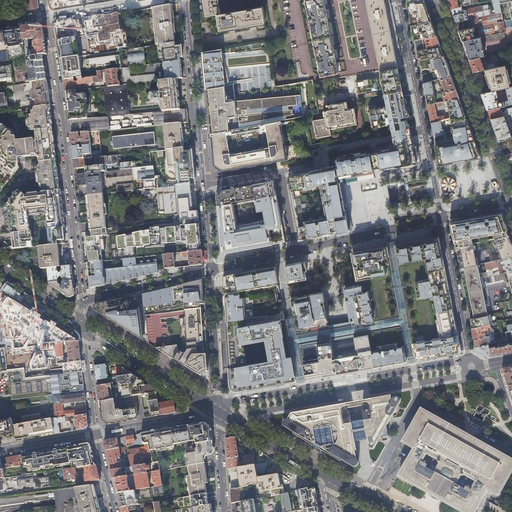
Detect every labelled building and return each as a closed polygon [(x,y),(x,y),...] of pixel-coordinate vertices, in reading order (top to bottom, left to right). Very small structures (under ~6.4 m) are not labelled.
[(38,8),(36,0),(24,0),(27,12),(36,10),(37,9),(38,8)] [(219,13),(222,12),(218,0),(203,0),(204,0),(207,16),(219,13)] [(367,8),(380,71),(382,70),(383,71),(398,68),(402,67),(401,59),(397,40),(394,25),(390,4),(389,0),(305,0),(320,76),(336,73),(337,73),(334,60),(324,11),(322,0),(367,0),(367,2),(366,2),(367,8)] [(426,7),(423,0),(406,0),(407,4),(410,17),(411,25),(431,21),(426,7)] [(450,9),(461,7),(461,6),(469,4),(468,0),(446,0),(448,4),(449,7),(450,9)] [(492,0),(494,10),(495,13),(501,12),(500,7),(499,4),(498,0),(492,0)] [(511,0),(498,0),(499,4),(500,7),(508,5),(511,20),(511,19),(511,0)] [(222,12),(219,13),(222,28),(267,19),(263,3),(254,5),(254,6),(249,7),(249,6),(233,10),(233,11),(228,12),(228,11),(222,12)] [(165,6),(159,7),(154,8),(157,45),(158,45),(175,43),(173,22),(171,5),(165,6)] [(462,10),(461,7),(450,9),(451,12),(453,16),(455,22),(462,20),(468,19),(493,14),(492,10),(490,11),(488,6),(486,5),(462,10)] [(502,18),(501,12),(495,13),(493,14),(468,19),(470,28),(481,26),(481,24),(479,25),(479,23),(482,22),(482,26),(502,22),(503,22),(502,18)] [(506,21),(503,22),(502,22),(504,29),(511,28),(511,33),(511,19),(511,20),(506,21)] [(464,30),(462,20),(455,22),(456,26),(458,30),(458,31),(464,30)] [(412,28),(412,31),(413,35),(414,40),(421,38),(425,38),(436,35),(434,30),(433,26),(432,23),(431,21),(411,25),(411,26),(412,28)] [(504,29),(502,22),(482,26),(481,26),(470,28),(464,30),(458,31),(460,36),(461,38),(462,41),(474,38),(473,32),(473,30),(477,29),(478,36),(494,33),(492,26),(497,25),(498,31),(496,32),(497,34),(503,32),(504,32),(504,29)] [(21,28),(23,40),(35,39),(35,42),(44,40),(44,36),(43,33),(42,27),(41,26),(39,25),(32,26),(26,27),(21,28)] [(7,57),(8,60),(26,57),(23,40),(21,28),(12,29),(3,31),(5,44),(7,52),(7,57)] [(124,29),(86,35),(89,55),(126,49),(128,49),(125,32),(124,29)] [(497,34),(474,38),(462,41),(464,47),(465,51),(469,59),(479,57),(483,56),(484,56),(482,44),(504,39),(503,32),(497,34)] [(438,40),(436,35),(425,38),(427,48),(440,46),(438,40)] [(76,37),(57,40),(57,42),(60,59),(79,56),(76,37)] [(421,38),(414,40),(415,42),(415,45),(416,51),(424,49),(421,38)] [(31,52),(31,56),(44,55),(44,54),(47,54),(46,48),(45,44),(44,40),(35,42),(33,42),(33,44),(32,45),(32,49),(34,49),(35,49),(36,51),(31,52)] [(204,51),(203,51),(204,62),(205,73),(205,79),(206,86),(206,89),(215,87),(225,86),(224,83),(228,82),(225,67),(271,63),(270,56),(270,57),(267,41),(244,45),(210,50),(204,51)] [(181,46),(175,46),(175,45),(175,43),(158,45),(159,55),(162,54),(163,58),(163,63),(180,62),(180,58),(182,58),(181,51),(181,46)] [(442,51),(440,46),(427,48),(424,49),(416,51),(417,53),(418,59),(418,62),(430,59),(444,56),(442,51)] [(145,65),(143,47),(134,48),(128,49),(126,49),(128,67),(129,67),(141,66),(145,65)] [(45,71),(44,67),(45,67),(46,66),(46,65),(45,63),(44,54),(44,55),(31,56),(31,57),(29,58),(28,58),(27,58),(27,59),(26,60),(30,83),(32,83),(47,81),(45,71)] [(90,64),(97,63),(97,66),(103,66),(103,64),(104,64),(105,65),(110,65),(110,61),(116,60),(117,64),(120,63),(119,55),(86,60),(87,68),(91,67),(90,64)] [(82,78),(79,56),(60,59),(60,61),(63,73),(64,80),(82,78)] [(445,60),(444,56),(430,59),(432,69),(432,70),(437,69),(440,79),(451,77),(449,70),(445,60)] [(484,69),(479,57),(469,59),(471,65),(471,67),(473,72),(475,72),(484,69)] [(165,80),(179,79),(182,78),(181,68),(180,62),(163,63),(165,80)] [(0,67),(0,81),(7,81),(12,80),(10,66),(0,67)] [(500,66),(499,66),(484,69),(488,80),(492,91),(495,90),(505,88),(509,87),(504,66),(500,66)] [(128,67),(122,68),(123,83),(123,85),(126,84),(150,82),(153,82),(155,81),(154,74),(130,76),(129,67),(128,67)] [(272,68),(264,69),(266,85),(274,83),(274,78),(272,68)] [(382,70),(380,71),(380,73),(381,76),(378,77),(375,78),(375,80),(378,79),(381,79),(384,92),(381,92),(381,94),(384,94),(402,90),(407,89),(406,82),(403,72),(399,73),(398,71),(398,70),(398,68),(383,71),(382,70)] [(118,72),(117,69),(96,71),(97,77),(82,78),(64,80),(63,80),(65,89),(65,92),(66,92),(66,91),(75,90),(75,85),(102,82),(101,72),(106,72),(107,87),(123,85),(123,83),(119,83),(119,82),(118,81),(117,73),(118,72)] [(453,83),(451,77),(440,79),(445,92),(456,89),(453,83)] [(171,111),(184,110),(183,100),(179,100),(178,96),(178,92),(181,91),(179,79),(165,80),(156,81),(157,92),(145,93),(146,102),(161,101),(162,112),(171,111)] [(367,92),(366,88),(371,87),(370,79),(358,81),(360,93),(367,92)] [(35,100),(36,107),(50,105),(49,98),(49,94),(48,92),(47,81),(32,83),(33,89),(31,90),(32,94),(33,101),(35,100)] [(431,81),(423,82),(425,95),(427,105),(436,103),(431,81)] [(126,84),(123,85),(107,87),(103,87),(106,117),(108,117),(129,115),(128,99),(130,98),(130,96),(128,96),(126,84)] [(215,87),(206,89),(208,110),(209,126),(210,133),(228,130),(227,118),(229,116),(235,115),(234,101),(234,100),(227,101),(226,100),(225,86),(215,87)] [(495,90),(492,91),(481,94),(482,98),(484,101),(485,105),(487,110),(499,107),(511,104),(511,86),(509,87),(505,88),(508,100),(498,103),(495,90)] [(66,91),(66,92),(67,105),(67,110),(68,114),(68,120),(70,120),(76,120),(84,119),(88,118),(87,112),(91,112),(90,97),(86,98),(85,89),(82,89),(79,90),(75,90),(66,91)] [(445,92),(442,92),(444,101),(459,98),(457,93),(456,89),(445,92)] [(407,115),(406,108),(405,104),(403,96),(402,90),(384,94),(384,95),(383,95),(382,98),(384,97),(386,107),(384,106),(383,107),(381,108),(380,107),(372,108),(372,106),(370,107),(370,108),(368,108),(369,110),(368,110),(368,112),(370,112),(371,116),(369,116),(370,121),(372,121),(372,125),(371,126),(371,127),(372,127),(372,129),(374,129),(375,130),(376,129),(376,127),(383,126),(384,125),(387,124),(388,125),(389,123),(390,127),(388,127),(390,129),(391,129),(391,130),(409,127),(408,124),(406,120),(405,120),(402,120),(401,119),(401,117),(406,116),(407,116),(407,115)] [(245,100),(234,101),(235,115),(236,128),(257,125),(280,120),(302,117),(306,116),(305,115),(305,105),(301,106),(300,95),(295,95),(290,95),(283,96),(279,96),(272,97),(268,98),(261,98),(256,99),(249,99),(245,100)] [(436,103),(427,105),(428,113),(429,114),(430,122),(444,119),(443,115),(437,117),(435,106),(444,104),(445,109),(448,108),(450,118),(465,115),(462,107),(459,98),(444,101),(436,103)] [(13,196),(13,197),(12,197),(12,198),(11,198),(10,198),(9,199),(10,201),(9,202),(8,203),(7,203),(6,204),(5,204),(5,207),(4,209),(6,229),(11,233),(29,231),(27,218),(28,216),(45,214),(46,216),(48,229),(63,227),(65,227),(63,211),(62,211),(62,210),(61,209),(61,208),(61,207),(62,206),(60,190),(59,190),(59,187),(59,186),(58,184),(59,183),(59,181),(56,181),(56,179),(53,179),(53,177),(52,177),(51,177),(48,177),(48,175),(48,173),(55,172),(55,169),(58,169),(57,167),(56,166),(56,165),(56,164),(57,163),(56,161),(56,160),(56,159),(55,159),(55,158),(55,157),(56,156),(55,152),(53,152),(52,144),(54,144),(53,140),(54,140),(54,136),(52,135),(52,134),(52,133),(52,132),(53,131),(53,130),(53,129),(52,129),(52,128),(52,127),(51,126),(52,125),(52,121),(51,121),(51,119),(51,117),(51,113),(50,112),(50,111),(50,110),(51,110),(50,107),(50,105),(36,107),(35,107),(34,109),(34,111),(32,111),(32,115),(30,115),(28,116),(28,117),(28,119),(27,120),(26,121),(27,127),(28,128),(29,127),(29,130),(30,131),(32,131),(35,130),(36,139),(16,141),(15,136),(14,132),(10,128),(9,130),(2,125),(1,125),(0,123),(0,156),(1,157),(0,158),(0,191),(2,189),(1,189),(10,179),(19,168),(18,163),(18,158),(19,158),(20,159),(22,159),(23,157),(32,156),(32,157),(35,156),(38,159),(39,162),(39,165),(37,167),(38,171),(37,171),(37,172),(36,172),(37,183),(39,183),(39,184),(40,188),(41,189),(42,189),(43,192),(42,192),(40,195),(38,193),(29,194),(27,196),(18,190),(18,191),(17,192),(16,192),(15,193),(13,193),(14,195),(14,196),(13,196)] [(339,109),(329,110),(323,111),(324,119),(313,121),(316,137),(331,134),(330,128),(337,127),(337,126),(340,125),(340,126),(345,125),(345,123),(356,122),(354,109),(348,110),(347,106),(338,108),(339,109)] [(501,113),(499,107),(487,110),(488,112),(488,115),(490,119),(504,116),(510,114),(511,113),(511,108),(506,109),(506,113),(505,114),(504,112),(501,113)] [(187,109),(184,110),(171,111),(173,124),(188,122),(187,116),(187,109)] [(173,124),(171,111),(162,112),(152,112),(154,126),(163,125),(173,124)] [(451,126),(452,127),(455,143),(435,146),(435,147),(437,154),(438,159),(439,164),(460,160),(480,157),(478,150),(476,146),(472,135),(468,123),(467,119),(465,115),(450,118),(447,118),(444,119),(430,122),(432,131),(432,133),(433,134),(442,132),(442,129),(442,128),(451,126)] [(507,124),(504,116),(490,119),(492,125),(494,130),(495,132),(496,136),(498,141),(501,141),(511,138),(511,132),(510,134),(507,126),(509,126),(508,124),(507,124)] [(108,117),(106,117),(98,118),(88,118),(84,119),(76,120),(70,120),(71,129),(72,133),(89,132),(94,131),(98,131),(109,130),(108,117)] [(279,160),(279,161),(287,159),(280,120),(257,125),(260,140),(240,143),(231,144),(231,146),(212,150),(212,152),(213,169),(215,170),(218,172),(274,162),(274,161),(276,160),(279,160)] [(163,125),(165,151),(183,149),(190,148),(190,141),(188,122),(173,124),(163,125)] [(211,142),(211,144),(212,147),(212,150),(231,146),(231,144),(240,143),(260,140),(257,125),(236,128),(228,130),(210,133),(210,135),(211,139),(211,142)] [(382,137),(392,135),(392,138),(393,141),(411,138),(411,134),(409,127),(391,130),(381,132),(382,137)] [(89,132),(72,133),(70,134),(71,140),(71,144),(71,146),(72,146),(90,145),(89,132)] [(113,149),(130,148),(141,147),(155,145),(154,133),(112,137),(112,142),(110,142),(110,145),(112,145),(113,149)] [(411,138),(393,141),(394,146),(377,149),(377,151),(370,152),(369,150),(335,156),(336,165),(325,167),(321,168),(321,169),(313,170),(309,171),(309,172),(301,173),(297,174),(298,175),(288,177),(293,208),(294,213),(297,213),(299,224),(299,226),(297,226),(298,231),(299,239),(307,238),(326,234),(335,233),(348,230),(348,231),(352,231),(352,230),(349,214),(346,194),(343,182),(342,179),(362,175),(374,173),(373,171),(373,170),(381,169),(381,170),(381,172),(391,170),(400,169),(420,165),(416,146),(413,146),(412,143),(411,138)] [(90,151),(90,145),(72,146),(71,146),(72,153),(72,160),(73,160),(79,159),(84,159),(94,158),(101,157),(100,150),(90,151)] [(165,151),(167,168),(174,167),(176,186),(179,185),(189,184),(190,184),(190,180),(194,179),(194,173),(193,165),(193,162),(192,152),(190,152),(190,148),(183,149),(165,151)] [(106,156),(101,157),(94,158),(95,166),(105,165),(107,165),(106,156)] [(84,159),(79,159),(73,160),(73,162),(74,168),(85,167),(84,165),(86,165),(86,162),(84,162),(84,159)] [(107,165),(105,165),(106,169),(121,168),(121,169),(131,168),(142,167),(142,163),(141,161),(135,161),(134,161),(120,163),(118,163),(116,164),(107,165)] [(85,173),(88,173),(106,171),(106,169),(105,165),(95,166),(87,167),(85,167),(85,172),(85,173)] [(133,178),(133,180),(143,179),(143,182),(144,189),(155,188),(154,178),(153,166),(150,166),(146,167),(142,167),(131,168),(132,176),(133,178)] [(88,173),(85,173),(75,174),(76,186),(84,185),(86,185),(87,187),(87,196),(103,194),(101,176),(104,175),(105,179),(132,176),(131,168),(121,169),(106,171),(88,173)] [(426,172),(361,184),(367,216),(432,204),(426,172)] [(218,190),(216,193),(216,194),(216,195),(218,221),(220,243),(221,243),(221,245),(224,244),(224,246),(220,247),(220,250),(220,252),(224,252),(224,253),(272,244),(282,242),(282,241),(284,240),(273,177),(267,178),(260,179),(259,179),(259,180),(220,186),(220,187),(220,188),(218,190)] [(134,191),(134,188),(133,184),(116,186),(116,193),(134,191)] [(177,212),(178,229),(179,229),(194,226),(193,220),(191,199),(190,190),(189,184),(179,185),(181,201),(156,205),(157,214),(177,212)] [(103,194),(87,196),(86,196),(88,214),(89,231),(91,231),(99,230),(105,229),(103,194)] [(506,227),(503,219),(501,214),(490,216),(459,222),(451,223),(453,234),(453,235),(454,241),(455,244),(458,243),(458,247),(472,243),(471,236),(493,232),(494,238),(508,235),(506,227)] [(196,244),(195,226),(194,226),(179,229),(180,242),(175,242),(176,252),(181,252),(181,253),(199,251),(198,248),(198,244),(196,244)] [(48,229),(47,229),(48,245),(64,243),(63,229),(63,227),(48,229)] [(91,231),(89,231),(84,232),(87,255),(85,255),(85,256),(86,264),(87,264),(102,262),(103,262),(99,230),(91,231)] [(29,231),(11,233),(11,234),(12,247),(12,249),(32,247),(30,231),(29,231)] [(508,235),(494,238),(485,240),(485,241),(487,249),(490,262),(511,256),(511,244),(509,238),(508,235)] [(281,299),(280,299),(278,285),(272,286),(271,284),(278,282),(275,266),(261,269),(252,270),(231,274),(223,276),(225,307),(227,345),(229,382),(230,384),(230,385),(230,387),(232,388),(233,389),(234,390),(236,391),(238,390),(247,389),(288,382),(295,380),(295,377),(296,376),(300,376),(303,375),(305,375),(305,378),(343,372),(347,371),(379,365),(389,364),(406,361),(405,357),(406,357),(410,356),(414,355),(415,355),(416,359),(434,356),(441,354),(458,351),(460,351),(451,301),(448,290),(443,263),(438,237),(429,239),(418,241),(395,245),(396,247),(395,247),(391,248),(387,249),(386,249),(386,247),(371,249),(357,252),(356,252),(352,253),(358,286),(345,288),(348,308),(349,310),(350,317),(351,317),(351,321),(350,321),(339,323),(329,325),(328,325),(327,325),(326,322),(327,322),(328,322),(326,313),(322,292),(291,298),(294,317),(293,317),(289,318),(286,319),(284,319),(281,299)] [(472,243),(472,244),(473,245),(474,245),(474,246),(475,246),(475,247),(475,248),(474,249),(474,250),(474,252),(476,252),(487,249),(485,241),(485,240),(484,241),(472,243)] [(68,243),(64,243),(48,245),(38,246),(39,258),(40,269),(47,269),(57,268),(60,267),(58,248),(68,247),(68,243)] [(478,265),(477,258),(476,252),(474,252),(474,250),(474,249),(475,248),(475,247),(475,246),(474,246),(474,245),(473,245),(472,244),(472,243),(458,247),(455,247),(455,248),(456,250),(459,249),(461,258),(463,268),(464,268),(477,265),(478,265)] [(201,250),(199,251),(181,253),(181,256),(187,256),(187,260),(188,260),(189,266),(202,265),(202,261),(201,257),(201,252),(201,250)] [(173,254),(163,255),(165,269),(174,268),(173,254)] [(511,256),(490,262),(484,263),(485,270),(505,266),(504,267),(504,268),(504,271),(506,270),(506,272),(507,272),(511,271),(511,256)] [(103,270),(105,285),(110,284),(116,283),(118,282),(123,281),(135,278),(136,278),(142,276),(149,275),(154,274),(156,273),(157,273),(157,270),(156,260),(136,262),(135,258),(122,260),(123,263),(123,268),(103,270)] [(306,265),(305,261),(289,264),(285,265),(288,281),(306,278),(305,270),(306,270),(306,265)] [(105,285),(103,270),(102,262),(87,264),(89,274),(90,289),(105,285)] [(477,265),(464,268),(472,307),(474,318),(480,317),(487,315),(485,305),(487,304),(487,305),(488,305),(487,300),(486,300),(487,301),(484,301),(479,277),(482,277),(482,278),(483,277),(482,273),(481,273),(481,274),(479,274),(477,267),(479,266),(479,265),(477,265)] [(71,268),(71,266),(62,267),(62,271),(61,271),(61,272),(58,272),(58,271),(57,271),(57,268),(47,269),(49,283),(58,282),(58,278),(59,278),(59,277),(61,277),(61,278),(63,278),(63,282),(73,281),(72,273),(71,268)] [(183,285),(184,300),(185,310),(191,309),(200,308),(200,306),(200,304),(203,304),(202,294),(202,280),(183,285)] [(74,295),(73,281),(63,282),(58,282),(49,283),(60,292),(69,298),(71,296),(74,295)] [(184,300),(183,285),(179,286),(175,287),(170,288),(162,290),(158,291),(151,292),(147,293),(141,295),(143,308),(153,306),(162,305),(162,304),(172,303),(172,301),(184,300)] [(94,306),(93,306),(94,311),(109,320),(123,329),(138,338),(142,340),(136,296),(116,301),(94,306)] [(7,370),(23,368),(24,378),(82,372),(81,361),(74,362),(74,369),(65,371),(64,366),(70,365),(69,364),(71,363),(71,362),(66,363),(57,364),(55,343),(62,343),(63,343),(79,341),(55,327),(41,317),(41,321),(26,322),(25,308),(17,303),(14,301),(4,302),(0,305),(0,348),(3,348),(5,362),(6,370),(7,370)] [(201,313),(200,308),(191,309),(185,310),(185,317),(179,318),(180,345),(205,341),(204,327),(202,327),(202,325),(201,324),(204,324),(203,313),(201,313)] [(474,318),(469,319),(470,324),(471,328),(490,324),(488,315),(487,315),(480,317),(474,318)] [(490,324),(471,328),(472,331),(473,339),(485,337),(489,336),(487,331),(482,332),(482,330),(491,328),(490,324)] [(485,337),(473,339),(475,344),(475,346),(475,347),(475,349),(481,351),(483,352),(485,354),(487,356),(509,352),(511,351),(511,342),(494,346),(493,344),(490,342),(486,344),(485,337)] [(74,362),(81,361),(80,354),(79,347),(79,341),(63,343),(63,345),(66,345),(66,348),(68,348),(69,359),(67,359),(68,361),(66,361),(66,363),(71,362),(74,362)] [(162,347),(155,348),(167,356),(185,367),(200,376),(204,373),(207,371),(207,363),(206,350),(205,341),(180,345),(165,347),(165,344),(161,344),(162,347)] [(63,357),(62,343),(55,343),(57,364),(56,358),(63,357)] [(106,364),(94,366),(94,373),(95,380),(97,380),(108,378),(107,371),(106,364)] [(127,371),(122,367),(115,368),(115,373),(117,373),(117,377),(130,375),(132,374),(127,371)] [(506,381),(509,392),(511,390),(511,381),(511,376),(511,370),(511,367),(506,368),(502,369),(506,381)] [(23,368),(7,370),(11,400),(47,396),(84,391),(83,380),(82,372),(24,378),(23,368)] [(122,389),(122,390),(130,388),(132,396),(140,394),(139,386),(144,385),(144,381),(140,379),(138,377),(135,376),(132,374),(130,375),(117,377),(116,377),(117,383),(118,383),(122,386),(122,389)] [(98,385),(96,386),(96,392),(97,401),(100,401),(109,399),(109,397),(110,397),(110,391),(108,391),(107,384),(98,385)] [(149,384),(144,385),(139,386),(140,394),(142,394),(156,391),(160,391),(149,384)] [(84,391),(47,396),(48,402),(53,402),(55,413),(55,418),(73,416),(74,416),(86,415),(85,409),(64,412),(63,404),(85,402),(84,391)] [(156,391),(142,394),(143,398),(146,397),(149,410),(150,417),(160,415),(158,403),(156,391)] [(386,425),(387,425),(400,402),(400,400),(400,398),(399,397),(398,397),(396,396),(395,397),(394,398),(392,401),(391,397),(390,398),(389,396),(365,400),(364,401),(364,402),(344,406),(344,405),(343,404),(342,404),(291,413),(292,415),(290,415),(290,416),(291,416),(289,420),(288,420),(287,420),(285,420),(284,421),(283,422),(283,424),(283,425),(284,427),(286,427),(293,432),(292,434),(314,446),(314,445),(315,449),(320,448),(319,449),(340,462),(341,460),(352,467),(353,467),(355,467),(356,467),(357,466),(358,464),(358,463),(358,461),(356,460),(354,450),(355,450),(356,451),(354,442),(360,441),(367,440),(368,449),(369,449),(369,447),(370,448),(371,448),(372,448),(373,448),(373,449),(373,450),(379,440),(380,437),(388,436),(386,425)] [(115,410),(113,399),(109,399),(100,401),(102,420),(107,425),(126,421),(138,419),(135,403),(127,405),(127,409),(119,410),(119,409),(115,410)] [(173,400),(158,403),(160,415),(168,414),(175,412),(173,400)] [(0,436),(14,434),(13,426),(9,409),(0,410),(0,436)] [(404,442),(415,448),(399,476),(426,491),(435,496),(444,501),(463,511),(472,511),(486,488),(498,495),(511,469),(511,461),(472,439),(468,437),(463,433),(421,410),(404,442)] [(476,414),(484,419),(486,414),(484,413),(482,411),(480,411),(478,410),(476,414)] [(14,434),(15,438),(21,437),(39,434),(43,433),(53,431),(51,419),(45,420),(44,418),(40,419),(39,414),(21,417),(22,422),(18,423),(19,425),(13,426),(14,434)] [(76,430),(85,429),(87,426),(86,415),(74,416),(76,430)] [(55,418),(51,419),(53,431),(54,434),(59,433),(58,426),(63,425),(64,432),(72,431),(71,422),(68,422),(67,420),(74,419),(73,416),(55,418)] [(151,432),(141,434),(143,444),(148,443),(148,445),(149,446),(149,449),(155,448),(155,450),(169,448),(168,445),(191,441),(191,445),(192,445),(193,450),(189,451),(189,453),(186,454),(187,462),(186,462),(186,466),(187,466),(203,463),(202,456),(210,455),(212,453),(212,444),(211,431),(211,429),(209,429),(208,428),(208,427),(207,426),(206,425),(205,425),(204,424),(203,424),(202,423),(183,426),(163,430),(162,430),(162,431),(159,432),(157,432),(157,431),(156,431),(151,432)] [(131,436),(125,437),(127,447),(131,446),(130,444),(134,443),(133,435),(131,436)] [(226,452),(226,459),(235,457),(238,457),(239,456),(243,456),(250,455),(253,454),(256,454),(261,453),(259,451),(251,447),(250,448),(250,450),(241,452),(241,454),(238,455),(236,442),(237,442),(242,444),(243,442),(235,437),(230,438),(225,438),(225,442),(226,446),(226,452)] [(103,443),(105,451),(117,449),(119,448),(118,448),(117,443),(119,442),(118,438),(105,440),(104,442),(103,443)] [(42,469),(46,469),(50,468),(54,467),(55,466),(57,467),(62,466),(71,464),(71,463),(71,462),(77,461),(78,468),(84,467),(95,466),(93,456),(92,457),(92,453),(90,445),(89,444),(88,444),(80,445),(80,446),(77,446),(66,448),(60,449),(53,450),(45,451),(39,452),(33,453),(27,454),(22,455),(22,462),(23,466),(24,468),(27,467),(29,468),(31,468),(31,469),(32,470),(32,471),(33,471),(34,471),(40,470),(41,468),(42,469)] [(124,447),(121,448),(119,448),(117,449),(105,451),(106,455),(108,460),(110,470),(143,465),(143,463),(141,463),(140,458),(143,459),(150,457),(149,449),(149,446),(128,450),(129,455),(120,456),(119,453),(125,452),(124,447)] [(255,464),(253,454),(250,455),(243,456),(244,466),(250,465),(255,464)] [(1,459),(0,459),(0,468),(3,468),(6,468),(21,466),(20,462),(22,462),(22,455),(7,458),(7,462),(2,463),(1,459)] [(235,457),(226,459),(227,463),(227,469),(237,467),(239,467),(238,459),(235,460),(235,457)] [(203,463),(187,466),(188,476),(186,476),(189,496),(206,493),(205,483),(207,483),(207,480),(204,463),(203,463)] [(143,465),(110,470),(111,474),(112,478),(114,478),(127,476),(126,473),(134,472),(134,475),(147,472),(146,470),(150,470),(149,466),(146,466),(145,464),(143,465)] [(250,465),(244,466),(239,467),(237,467),(239,477),(241,488),(242,487),(248,486),(248,485),(258,483),(259,487),(262,487),(263,491),(270,490),(271,496),(279,494),(280,494),(286,493),(279,474),(278,474),(269,476),(268,473),(256,475),(255,464),(250,465)] [(95,466),(84,467),(85,474),(84,474),(85,482),(100,480),(96,465),(95,466)] [(159,471),(159,470),(152,472),(154,487),(162,485),(161,483),(159,471)] [(26,485),(26,487),(33,486),(34,489),(46,487),(50,487),(48,472),(36,473),(22,475),(16,476),(17,486),(26,485)] [(137,490),(149,487),(147,472),(134,475),(137,490)] [(127,476),(114,478),(116,485),(117,493),(130,491),(129,489),(128,488),(127,480),(128,478),(127,476)] [(94,485),(75,487),(80,511),(100,511),(98,500),(94,485)] [(150,487),(149,487),(137,490),(130,491),(117,493),(119,500),(121,507),(135,505),(140,504),(148,503),(153,502),(150,487)] [(242,487),(241,488),(230,489),(231,498),(231,503),(240,502),(245,501),(242,487)] [(308,491),(307,488),(303,489),(295,491),(296,495),(298,495),(299,501),(290,503),(288,493),(286,493),(280,494),(281,503),(282,511),(286,511),(292,511),(302,509),(316,507),(317,506),(318,505),(317,502),(316,502),(316,499),(315,498),(316,497),(316,496),(315,490),(314,488),(313,487),(312,487),(311,487),(310,488),(309,489),(309,490),(308,491)] [(444,501),(426,491),(421,498),(424,500),(438,508),(440,509),(444,501)] [(189,496),(178,498),(178,502),(177,502),(178,510),(191,508),(207,505),(206,499),(206,493),(189,496)] [(245,501),(240,502),(241,506),(234,507),(234,511),(263,511),(263,502),(260,502),(259,498),(254,499),(247,500),(245,501)]
